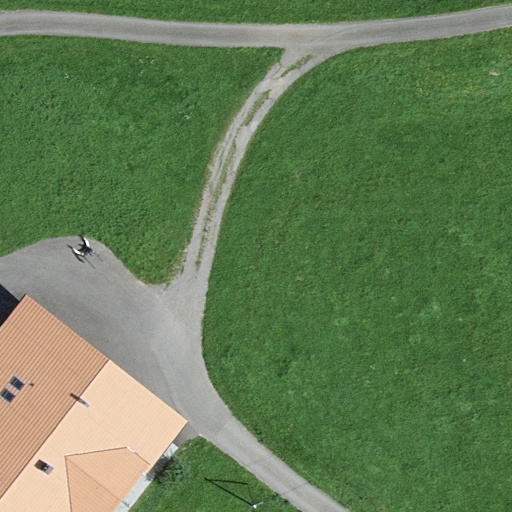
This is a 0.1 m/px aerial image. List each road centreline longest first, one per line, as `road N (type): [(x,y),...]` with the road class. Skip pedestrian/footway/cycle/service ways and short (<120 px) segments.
road 1 (track): [(0,24),(280,38),(511,18)]
road 2 (track): [(333,35),(249,114),(223,153),(187,329),(172,362)]
